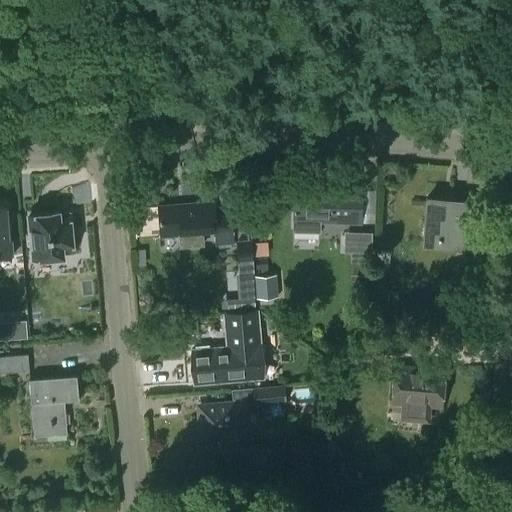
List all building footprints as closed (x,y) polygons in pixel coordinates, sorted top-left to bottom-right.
[(294,186),(293,219),(360,221),(361,188),(294,186)] [(425,196),(422,242),(462,246),(465,200),(425,196)] [(213,200),(157,205),(159,235),(214,231),(215,243),(232,242),(229,214),(214,215),(213,200)] [(6,205),(0,205),(0,253),(12,253),(11,236),(8,236),(6,205)] [(72,250),(69,213),(59,214),(58,210),(29,213),(33,258),(62,255),(62,251),(72,250)] [(355,236),(355,253),(362,253),(363,231),(356,231),(356,236),(355,236)] [(250,239),(236,241),(238,261),(252,260),(250,239)] [(274,276),(257,278),(259,299),(276,297),(274,276)] [(223,347),(191,349),(193,382),(260,377),(255,307),(219,310),(223,347)] [(378,322),(376,351),(401,353),(403,324),(378,322)] [(26,353),(0,355),(0,371),(28,370),(26,353)] [(394,364),(391,401),(402,402),(401,418),(427,420),(428,404),(440,405),(443,369),(394,364)] [(75,374),(28,378),(30,401),(33,401),(36,435),(66,433),(64,411),(60,411),(59,399),(77,397),(75,374)] [(284,388),(251,390),(252,401),(253,407),(255,407),(285,405),(284,388)] [(198,420),(196,420),(197,435),(224,433),(224,445),(245,444),(244,429),(242,429),(241,402),(197,405),(198,420)] [(319,450),(318,450),(300,450),(294,450),(294,471),(300,471),(300,475),(319,475),(319,471),(319,450)] [(302,485),(288,486),(288,508),(303,508),(302,485)]
